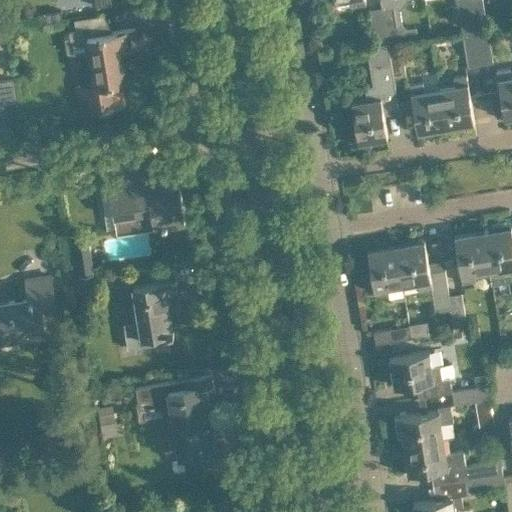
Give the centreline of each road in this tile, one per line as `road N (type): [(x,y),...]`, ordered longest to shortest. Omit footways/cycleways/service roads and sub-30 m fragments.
road 1 (residential): [(270,511),(205,138),(185,124)]
road 2 (residential): [(314,511),(246,120)]
road 3 (residential): [(375,511),(326,230)]
road 4 (residential): [(511,137),(315,168)]
road 5 (residential): [(326,230),(511,199)]
road 6 (residential): [(0,155),(185,124)]
road 7 (residential): [(185,124),(170,0)]
road 8 (residential): [(246,120),(227,0)]
